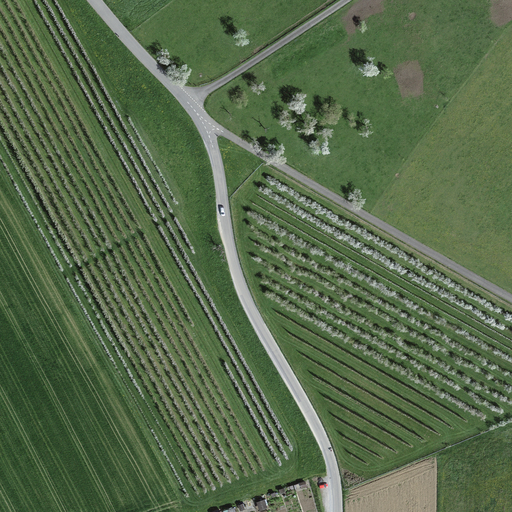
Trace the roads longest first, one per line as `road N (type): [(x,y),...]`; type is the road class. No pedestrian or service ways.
road 1 (tertiary): [(214,118),(248,284),(325,427),(339,465),(342,511)]
road 2 (unclassified): [(214,118),(511,293)]
road 3 (tertiary): [(107,0),(214,118)]
